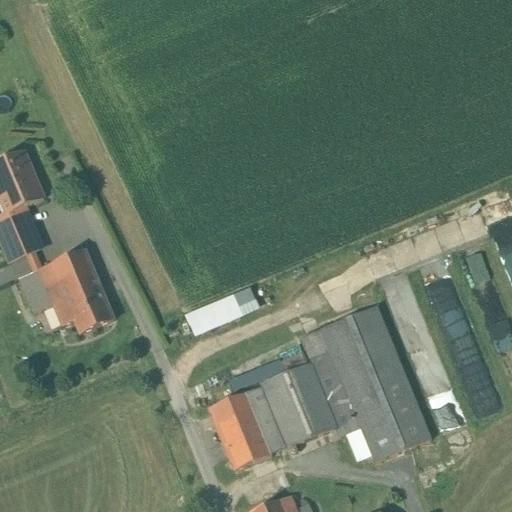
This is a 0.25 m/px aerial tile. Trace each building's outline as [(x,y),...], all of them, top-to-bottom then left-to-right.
[(43,202),(24,154),(0,163),(0,201),(5,215),(6,217),(26,209),(43,202)] [(44,251),(26,209),(6,217),(5,215),(0,217),(0,243),(10,266),(44,251)] [(113,323),(84,255),(19,282),(34,317),(54,309),(62,329),(73,325),(79,337),(113,323)] [(193,337),(259,308),(249,286),(183,314),(193,337)] [(419,446),(363,313),(289,344),(298,366),(196,409),(224,475),(344,425),(363,470),(419,446)] [(294,511),(290,501),(263,511),(294,511)]
